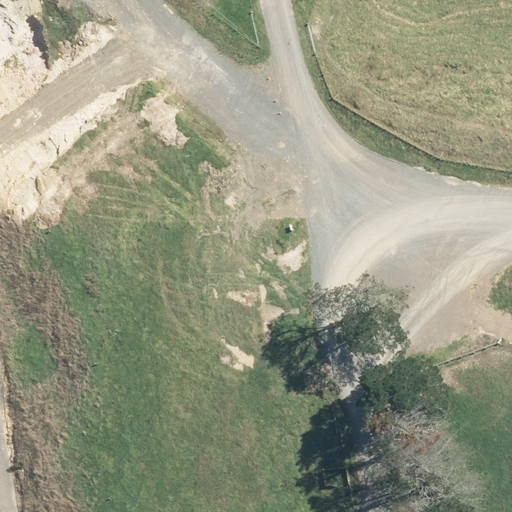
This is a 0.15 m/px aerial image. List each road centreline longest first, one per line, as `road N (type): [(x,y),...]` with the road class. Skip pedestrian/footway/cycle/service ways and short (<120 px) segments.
road 1 (track): [(350,511),(333,205)]
road 2 (track): [(326,167),(201,80),(134,0)]
road 3 (track): [(333,205),(296,0)]
road 4 (track): [(511,185),(333,205)]
